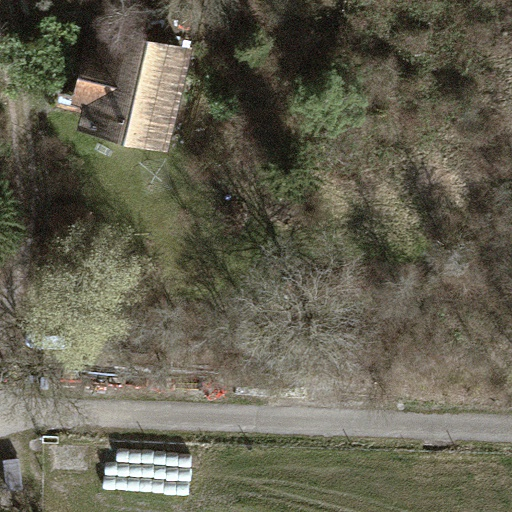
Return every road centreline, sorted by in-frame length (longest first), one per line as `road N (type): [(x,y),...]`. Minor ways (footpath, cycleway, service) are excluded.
road 1 (track): [(0,418),(63,407),(511,425)]
road 2 (track): [(6,0),(23,250),(0,306)]
